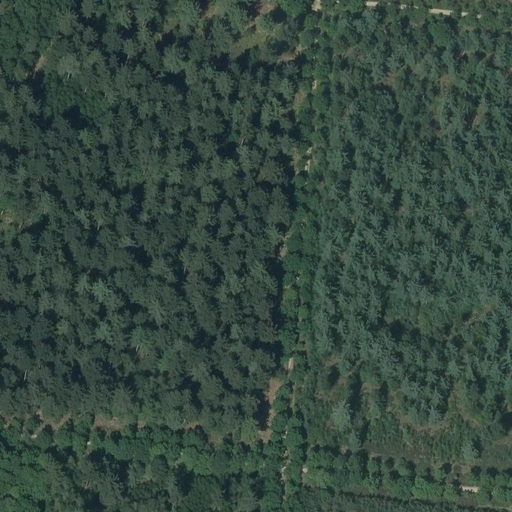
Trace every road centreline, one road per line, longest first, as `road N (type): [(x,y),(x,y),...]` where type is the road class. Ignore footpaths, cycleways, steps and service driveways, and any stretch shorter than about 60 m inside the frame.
road 1 (track): [(511,493),(0,432)]
road 2 (track): [(282,511),(317,1)]
